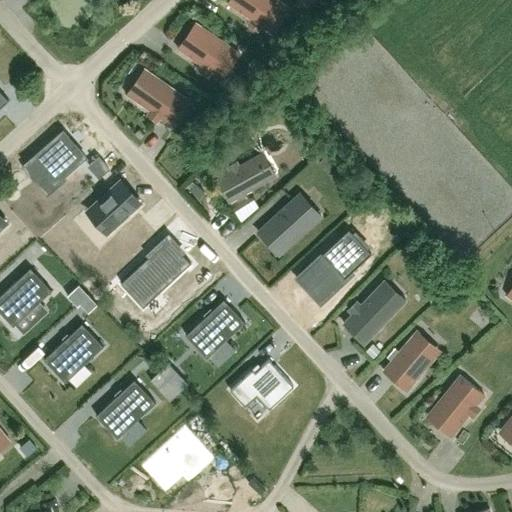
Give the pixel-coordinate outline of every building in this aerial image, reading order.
[(269,0),(237,0),(234,6),(251,18),(252,19),(260,24),(260,25),(261,25),(272,32),(289,7),(279,0),(277,0),(275,3),(269,0)] [(199,30),(184,52),(201,64),(202,65),(203,64),(210,70),(211,71),(222,78),(240,52),(228,44),(225,49),(199,30)] [(174,95),(148,77),(133,98),(171,124),(189,99),(177,91),(174,95)] [(0,107),(8,100),(0,90),(0,107)] [(45,144),(8,182),(8,183),(12,179),(21,189),(21,188),(26,193),(32,186),(42,197),(69,169),(72,172),(45,144)] [(229,168),(215,176),(229,201),(250,189),(265,181),(275,175),(263,152),(231,170),(229,168)] [(86,171),(78,179),(89,189),(97,183),(86,171)] [(300,193),(258,231),(279,254),(321,216),(300,193)] [(106,196),(74,225),(96,249),(128,219),(106,196)] [(348,226),(296,274),(319,299),(371,250),(348,226)] [(139,309),(187,265),(164,241),(117,285),(139,309)] [(30,267),(0,295),(0,311),(13,325),(51,290),(30,267)] [(343,323),(364,343),(398,308),(377,287),(343,323)] [(224,298),(185,334),(206,357),(245,322),(224,298)] [(88,318),(50,353),(71,376),(109,341),(88,318)] [(413,335),(383,370),(406,390),(427,366),(423,362),(432,351),(413,335)] [(253,369),(231,390),(245,405),(257,394),(269,408),(294,386),(269,359),(255,372),(253,369)] [(141,374),(102,409),(123,432),(162,397),(141,374)] [(435,413),(455,429),(468,413),(469,413),(470,412),(469,412),(475,405),(476,405),(476,404),(484,394),(460,374),(451,385),(456,388),(435,413)] [(213,457),(186,426),(144,463),(166,488),(183,472),(189,479),(213,457)]
